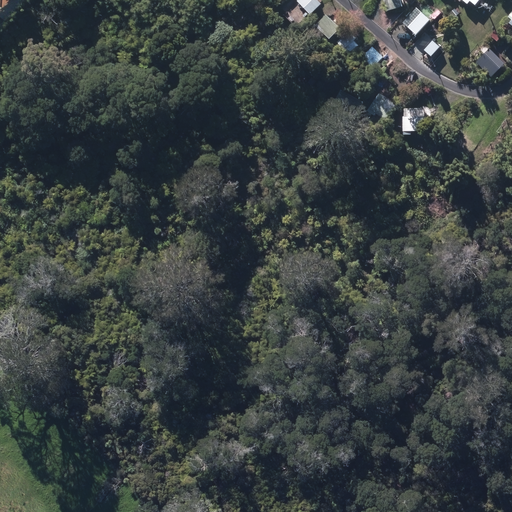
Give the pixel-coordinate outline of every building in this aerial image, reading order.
[(310,17),(321,6),(315,0),(298,0),(296,3),(297,4),(294,7),(299,12),(302,9),(310,17)] [(383,0),(387,13),(403,8),(400,0),(383,0)] [(292,8),(283,16),(294,30),(303,22),(292,8)] [(319,29),(330,39),(339,31),(328,20),(319,29)] [(344,50),(349,55),(358,47),(353,41),(356,39),(350,32),(337,43),(343,50),(344,50)] [(490,38),(497,43),(502,38),(495,32),(490,38)] [(454,48),(467,57),(476,45),(463,35),(454,48)] [(420,47),(429,55),(439,44),(430,36),(420,47)] [(441,45),(446,49),(450,44),(446,40),(441,45)] [(383,64),(376,56),(368,64),(376,71),(383,64)] [(482,71),(497,72),(498,64),(482,63),(482,71)] [(353,120),(362,105),(340,93),(331,109),(353,120)] [(395,107),(378,95),(368,111),(384,122),(395,107)] [(403,118),(403,133),(424,132),(424,118),(403,118)]
